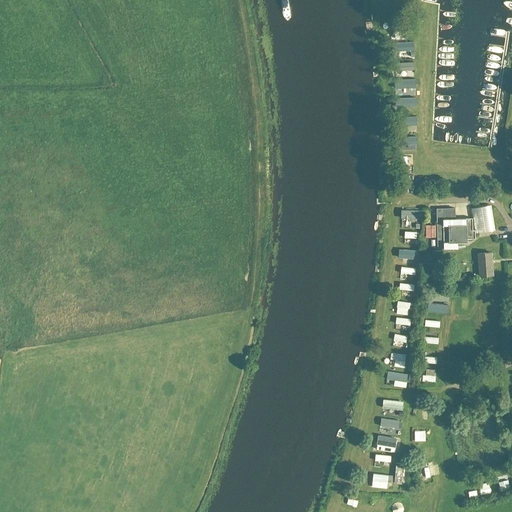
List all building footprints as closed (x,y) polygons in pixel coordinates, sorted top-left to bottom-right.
[(408,175),(408,158),(400,158),(399,174),(408,175)] [(412,191),(412,178),(402,178),(402,191),(412,191)] [(475,238),(475,230),(472,230),(472,218),(455,219),(455,208),(437,209),(438,248),(457,248),(457,242),(466,241),(466,239),(475,238)] [(402,253),(403,261),(417,260),(417,252),(402,253)] [(492,275),(491,252),(478,253),(480,276),(492,275)] [(409,312),(410,305),(397,304),(396,311),(409,312)] [(410,330),(410,321),(395,321),(395,329),(410,330)] [(393,337),(393,344),(406,346),(407,338),(393,337)] [(391,356),(390,363),(405,364),(405,357),(391,356)] [(388,373),(387,379),(404,381),(404,374),(388,373)] [(382,432),(397,434),(398,424),(383,422),(382,432)] [(394,454),(396,442),(377,440),(375,452),(394,454)] [(389,465),(390,457),(374,455),(373,468),(382,469),(382,464),(389,465)] [(401,483),(403,463),(396,463),(394,483),(401,483)] [(421,469),(423,481),(434,479),(432,467),(421,469)] [(475,489),(465,491),(467,501),(478,499),(475,489)]
